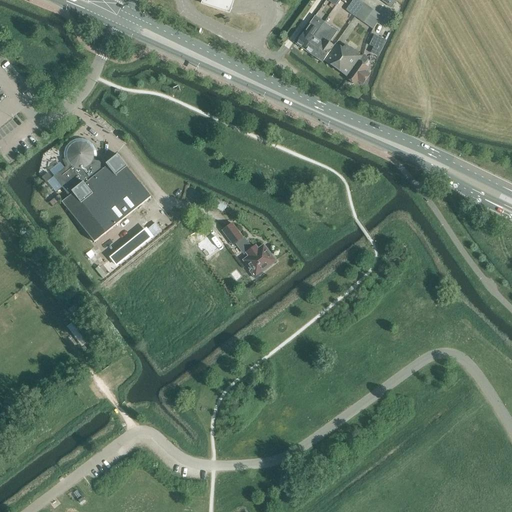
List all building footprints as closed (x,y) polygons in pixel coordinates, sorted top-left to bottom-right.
[(229,13),(233,0),(200,0),(200,3),(229,13)] [(373,10),(363,23),(372,29),(381,16),(373,10)] [(317,32),(304,50),(322,63),(324,60),(334,46),(329,43),(337,31),(333,28),(332,29),(324,22),(317,32)] [(295,44),(304,50),(317,32),(313,29),(309,34),(304,31),(295,44)] [(373,35),(369,46),(377,49),(381,39),(373,35)] [(336,44),(334,46),(324,60),(347,77),(362,57),(345,45),(342,48),(336,44)] [(363,55),(362,57),(347,77),(346,78),(350,81),(350,83),(352,84),(354,84),(355,85),(358,81),(363,84),(370,74),(365,71),(368,67),(364,64),(368,58),(363,55)] [(81,143),(79,143),(76,143),(74,144),(72,145),(70,147),(69,149),(68,152),(67,154),(68,158),(63,160),(66,167),(64,168),(58,173),(54,176),(53,177),(62,188),(67,195),(72,192),(74,193),(62,202),(94,243),(106,233),(144,203),(151,197),(127,167),(126,167),(127,167),(118,155),(106,164),(107,166),(102,170),(101,168),(95,162),(93,159),(93,157),(93,154),(93,152),(92,150),(90,147),(89,146),(86,144),(84,143),(81,143)] [(47,174),(42,178),(46,183),(51,179),(50,177),(49,175),(47,174)] [(53,206),(62,199),(59,195),(49,203),(53,206)] [(233,245),(243,238),(232,224),(222,231),(233,245)] [(258,249),(255,246),(246,253),(248,257),(243,261),(250,271),(249,272),(255,279),(262,274),(261,272),(276,261),(263,245),(258,249)] [(72,323),(86,343),(94,337),(80,317),(72,323)]
